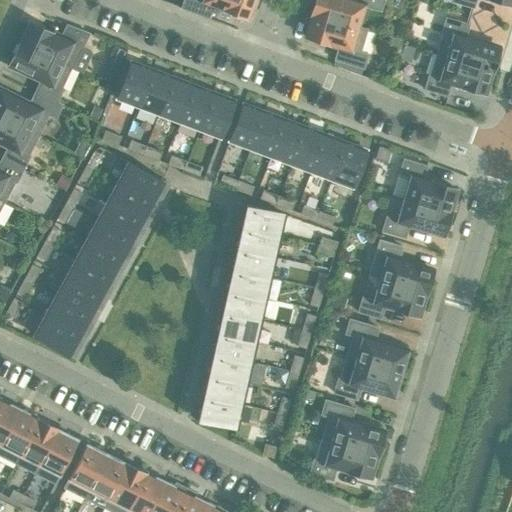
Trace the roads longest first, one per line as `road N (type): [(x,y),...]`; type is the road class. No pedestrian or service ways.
road 1 (residential): [(394,511),(503,148)]
road 2 (residential): [(334,511),(0,341)]
road 3 (residential): [(503,148),(260,60)]
road 4 (residential): [(260,60),(100,0)]
